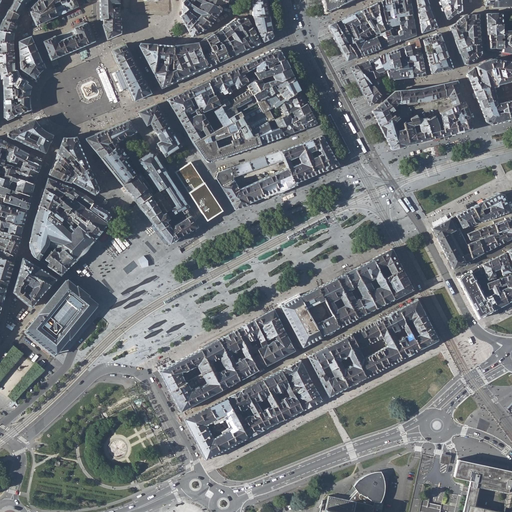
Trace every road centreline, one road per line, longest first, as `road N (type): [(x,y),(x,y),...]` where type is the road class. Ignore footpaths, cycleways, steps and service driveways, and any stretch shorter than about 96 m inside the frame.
road 1 (residential): [(292,0),(361,145),(420,225)]
road 2 (residential): [(420,225),(314,37),(303,0)]
road 3 (unclassified): [(143,372),(102,368),(16,444)]
road 4 (secondary): [(248,490),(373,443)]
road 5 (residential): [(420,225),(482,334)]
